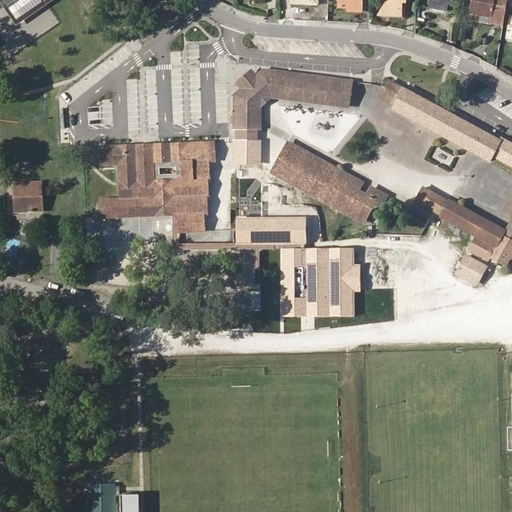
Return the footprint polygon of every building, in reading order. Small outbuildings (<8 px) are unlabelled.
[(0,0),(17,26),(54,0),(0,0)] [(361,2),(360,0),(342,0),(342,1),(339,1),(338,7),(347,8),(362,9),(363,2),(361,2)] [(406,3),(405,0),(394,0),(395,1),(391,1),(387,4),(379,16),(401,17),(402,3),(406,3)] [(432,0),(431,7),(445,9),(446,0),(432,0)] [(503,27),(507,0),(471,0),(469,13),(491,17),(490,24),(503,27)] [(490,24),(491,17),(469,13),(468,21),(490,24)] [(256,74),(251,69),(235,84),(240,89),(233,95),(233,130),(235,130),(235,140),(232,140),(231,163),(261,164),(261,140),(257,140),(257,129),(260,129),(261,107),(272,98),(350,108),(353,80),(262,69),(256,74)] [(391,110),(490,163),(493,157),(511,167),(511,142),(501,137),(499,139),(389,81),(380,97),(394,104),(391,110)] [(213,180),(213,163),(218,163),(218,144),(217,142),(101,147),(102,168),(120,167),(121,199),(104,199),(105,219),(178,216),(179,233),(208,232),(207,215),(210,215),(209,197),(212,197),(211,180),(213,180)] [(361,189),(365,183),(287,142),(270,174),(364,223),(372,209),(383,204),(388,195),(370,185),(366,192),(361,189)] [(43,211),(42,183),(14,184),(15,212),(43,211)] [(511,231),(506,228),(449,198),(448,200),(422,187),(414,202),(433,212),(439,215),(438,217),(474,236),(467,250),(488,261),(490,258),(506,266),(510,259),(511,259),(511,231)] [(511,220),(511,193),(501,215),(511,220)] [(306,244),(306,217),(235,217),(235,244),(306,244)] [(353,316),(353,292),(361,292),(361,265),(354,265),(354,249),(283,249),(283,316),(353,316)] [(237,288),(257,287),(258,253),(237,254),(237,288)] [(477,283),(486,268),(466,256),(457,272),(477,283)] [(115,511),(115,484),(88,484),(88,511),(115,511)] [(140,511),(140,495),(121,495),(121,511),(140,511)]
